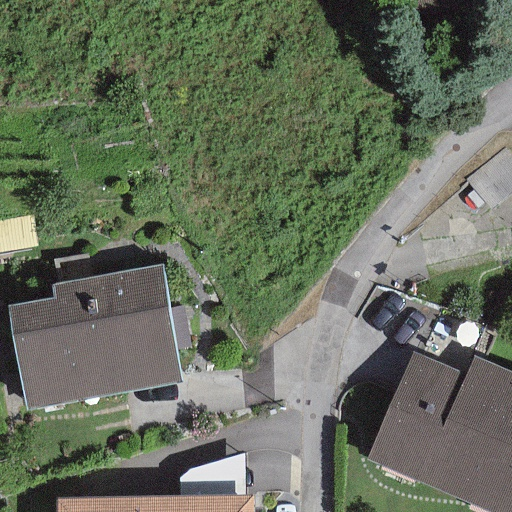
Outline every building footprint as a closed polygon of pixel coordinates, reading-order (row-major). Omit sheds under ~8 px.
[(51,297),(5,305),(26,412),(183,382),(178,351),(170,309),(162,266),(49,286),(51,297)] [(178,351),(190,348),(182,307),(170,309),(178,351)] [(412,351),(368,460),(488,511),(511,511),(511,373),(473,357),(465,377),(412,351)] [(179,496),(244,495),(243,455),(188,471),(177,480),(179,496)] [(160,497),(159,511),(255,511),(255,495),(244,495),(179,496),(160,497)] [(159,511),(160,497),(56,500),(56,511),(159,511)]
